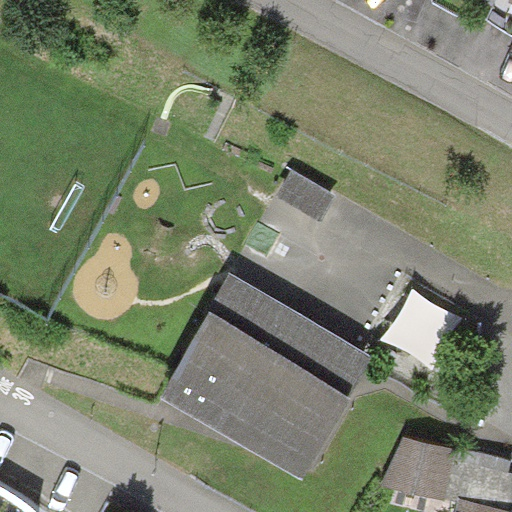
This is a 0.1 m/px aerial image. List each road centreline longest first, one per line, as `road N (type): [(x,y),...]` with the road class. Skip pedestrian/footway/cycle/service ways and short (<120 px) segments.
road 1 (residential): [(511,130),(272,0)]
road 2 (residential): [(181,511),(0,401)]
